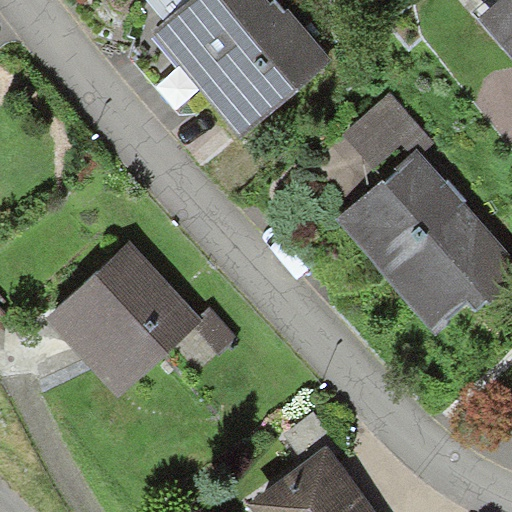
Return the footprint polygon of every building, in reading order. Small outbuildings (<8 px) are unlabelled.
[(266,0),(144,0),(143,1),(133,39),(139,41),(133,63),(181,118),(196,116),(210,104),(245,143),(336,63),(280,0),(276,0),(271,5),(266,0)] [(511,0),(506,0),(482,21),(511,55),(511,0)] [(390,89),(319,154),(364,202),(341,223),(374,259),(438,329),(469,302),(479,313),(509,285),(502,276),(511,266),(511,248),(427,156),(440,144),(390,89)] [(130,245),(46,325),(120,402),(179,346),(201,368),(235,335),(209,308),(199,317),(130,245)] [(0,308),(0,336),(14,325),(0,308)] [(386,511),(314,407),(287,425),(304,450),(251,486),(268,511),(386,511)]
